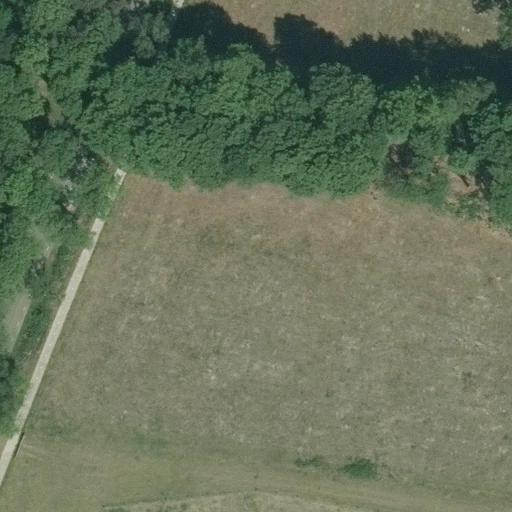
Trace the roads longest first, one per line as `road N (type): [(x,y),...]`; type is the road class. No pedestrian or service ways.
road 1 (track): [(511,171),(93,103)]
road 2 (tertiary): [(0,332),(133,0)]
